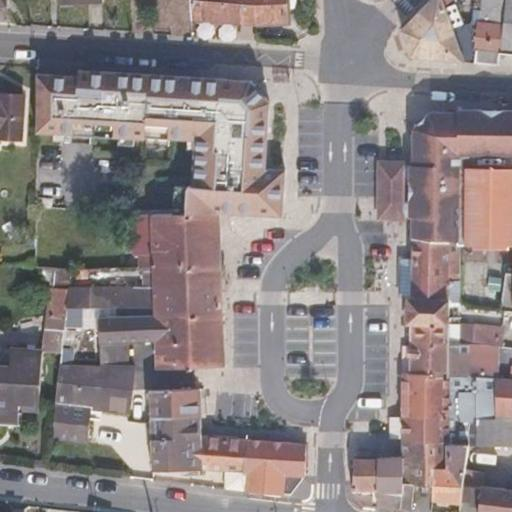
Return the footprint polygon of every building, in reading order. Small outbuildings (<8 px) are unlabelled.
[(193,0),(194,19),(243,23),(241,0),(193,0)] [(241,0),(243,23),(259,24),(256,0),(241,0)] [(435,0),(404,32),(414,57),(466,62),(449,7),(459,4),(457,0),(435,0)] [(511,0),(475,0),(477,4),(476,11),(484,12),(478,64),(500,66),(502,54),(511,55),(511,0)] [(197,139),(195,186),(190,187),(189,213),(218,212),(242,213),(264,214),(283,214),(285,169),(265,168),(269,101),(250,83),(82,69),(82,74),(70,73),(39,72),(39,135),(72,137),(147,140),(147,137),(197,139)] [(0,137),(3,138),(3,135),(24,137),(27,97),(0,95),(0,137)] [(418,124),(417,168),(417,194),(416,216),(416,219),(416,229),(468,228),(507,228),(511,228),(511,107),(461,107),(461,110),(431,109),(418,124)] [(384,165),(383,217),(405,217),(407,165),(384,165)] [(137,216),(136,257),(126,257),(126,251),(52,254),(51,258),(47,258),(47,222),(34,222),(32,270),(157,267),(221,265),(218,212),(189,213),(156,215),(137,216)] [(468,228),(416,229),(416,238),(453,240),(461,240),(461,245),(511,242),(511,228),(507,228),(468,228)] [(416,238),(416,259),(450,261),(449,278),(461,279),(461,245),(452,244),(453,240),(416,238)] [(402,259),(401,295),(411,295),(414,295),(415,259),(402,259)] [(415,259),(414,295),(450,297),(451,299),(461,299),(461,279),(449,278),(450,261),(416,259),(415,259)] [(157,267),(157,286),(50,288),(50,317),(51,323),(61,323),(61,319),(68,319),(68,307),(159,305),(159,313),(223,312),(221,265),(157,267)] [(511,268),(506,269),(502,310),(511,311),(511,268)] [(33,317),(50,317),(50,288),(34,289),(33,317)] [(411,295),(411,320),(414,321),(451,321),(461,322),(460,314),(451,314),(451,299),(450,297),(414,295),(411,295)] [(99,315),(98,343),(126,342),(126,336),(160,335),(160,341),(224,340),(223,312),(159,313),(99,315)] [(414,321),(413,339),(450,340),(451,321),(414,321)] [(461,322),(461,340),(471,342),(476,342),(476,324),(461,322)] [(476,324),(476,342),(482,343),(506,345),(507,327),(476,324)] [(413,339),(411,373),(462,375),(482,376),(482,356),(471,355),(450,354),(450,340),(413,339)] [(160,341),(161,368),(200,367),(225,366),(224,340),(160,341)] [(461,340),(450,340),(450,354),(471,355),(482,356),(482,343),(476,342),(471,342),(461,340)] [(98,343),(98,366),(126,366),(126,342),(98,343)] [(0,361),(0,412),(2,412),(3,406),(16,407),(33,407),(37,351),(7,349),(5,361),(0,361)] [(50,350),(49,364),(60,365),(60,350),(50,350)] [(49,364),(48,439),(82,441),(84,406),(125,407),(125,385),(126,366),(98,366),(60,365),(49,364)] [(126,366),(125,385),(135,385),(136,367),(126,366)] [(403,374),(403,416),(460,419),(460,440),(472,440),(483,440),(511,442),(511,377),(482,376),(462,375),(411,373),(403,374)] [(135,385),(125,385),(125,407),(134,407),(135,385)] [(153,390),(153,417),(202,417),(201,390),(153,390)] [(0,412),(0,421),(15,423),(16,407),(3,406),(2,412),(0,412)] [(403,416),(403,438),(436,439),(449,440),(460,440),(460,419),(403,416)] [(153,417),(155,469),(203,468),(229,470),(228,488),(248,491),(249,472),(251,441),(203,436),(202,417),(153,417)] [(403,438),(403,455),(404,478),(424,480),(423,484),(423,486),(430,487),(430,485),(431,481),(435,481),(435,472),(435,465),(436,439),(403,438)] [(436,439),(435,465),(448,465),(449,440),(436,439)] [(435,472),(435,481),(435,486),(434,496),(461,499),(462,485),(459,454),(460,440),(449,440),(448,465),(435,465),(435,472)] [(460,440),(459,454),(462,485),(466,486),(468,471),(472,440),(460,440)] [(251,441),(249,472),(248,491),(280,495),(281,492),(295,493),(305,480),(306,445),(295,444),(251,441)] [(381,455),(380,489),(380,504),(395,506),(394,510),(411,511),(415,483),(423,484),(424,480),(404,478),(403,455),(381,455)] [(468,471),(466,486),(479,487),(483,488),(486,488),(487,474),(468,471)] [(464,486),(464,499),(478,501),(479,487),(466,486),(464,486)] [(380,489),(356,488),(356,494),(366,506),(379,507),(380,504),(380,489)] [(483,488),(482,511),(511,511),(511,491),(486,488),(483,488)]
